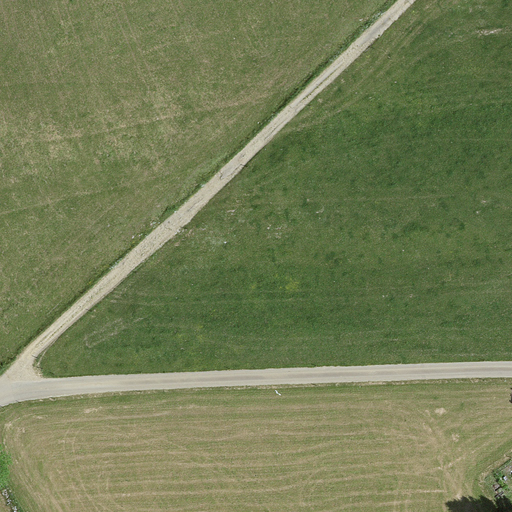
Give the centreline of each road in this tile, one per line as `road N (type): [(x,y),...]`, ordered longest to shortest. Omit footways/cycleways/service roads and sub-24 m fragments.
road 1 (track): [(1,378),(390,0)]
road 2 (unclassified): [(511,372),(0,380)]
